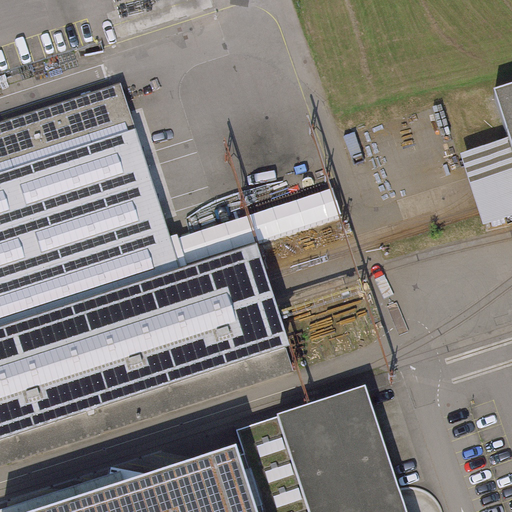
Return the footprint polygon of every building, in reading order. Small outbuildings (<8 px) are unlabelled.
[(70,76),(48,82),(52,94),(74,89),(70,76)] [(511,90),(498,95),(511,136),(511,143),(464,160),(485,222),(511,212),(511,90)] [(0,467),(293,372),(255,258),(178,283),(175,274),(337,219),(333,206),(328,193),(166,245),(117,92),(0,128),(0,467)] [(408,511),(405,502),(371,397),(278,427),(240,439),(246,460),(260,511),(408,511)] [(260,511),(246,460),(81,511),(260,511)]
